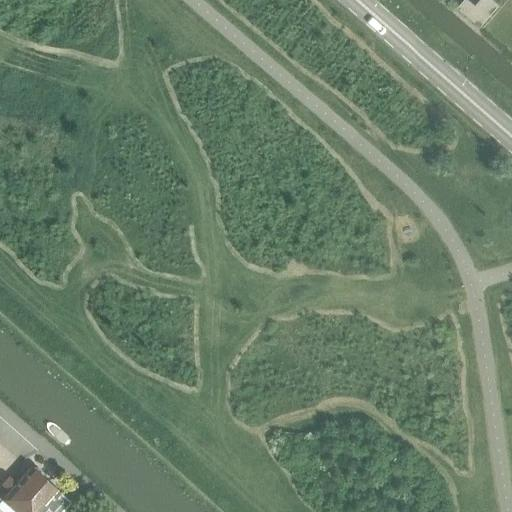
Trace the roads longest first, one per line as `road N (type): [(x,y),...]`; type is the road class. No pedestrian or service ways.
road 1 (unknown): [(481,511),(475,479),(420,424),(297,344),(194,244),(73,103),(13,74),(0,56)]
road 2 (unknown): [(82,0),(288,185),(454,409)]
road 3 (tertiary): [(360,0),(511,135)]
road 4 (residential): [(117,511),(0,407)]
